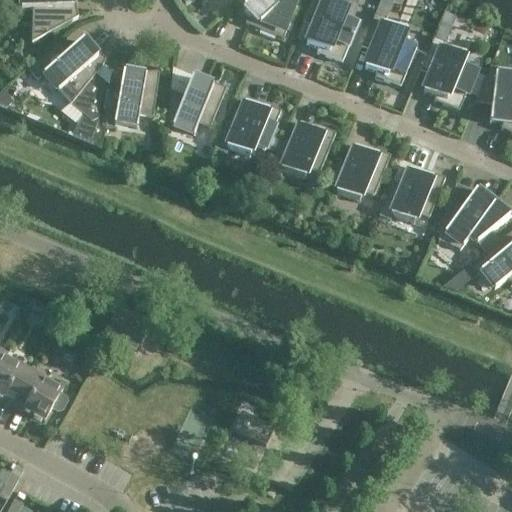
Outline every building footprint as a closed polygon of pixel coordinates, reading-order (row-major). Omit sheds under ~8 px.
[(20,0),(20,10),(32,11),(31,43),(30,43),(31,44),(77,19),(76,15),(76,10),(74,10),(70,10),(70,0),(20,0)] [(286,0),(252,0),(242,10),(258,26),(255,29),(255,28),(254,30),(283,41),(284,40),(283,40),(296,8),(295,8),(294,8),(286,0)] [(326,54),(324,58),(341,65),(357,26),(337,18),(341,7),(325,1),(325,0),(312,0),(302,25),(313,29),(307,45),(306,44),(305,45),(326,54)] [(416,50),(395,42),(400,31),(384,25),(386,20),(374,15),(361,49),(371,53),(365,69),(364,68),(364,69),(384,78),(382,82),(399,89),(416,50)] [(441,106),(458,113),(478,64),(443,49),(445,44),(433,39),(419,73),(430,77),(424,93),(423,92),(423,93),(443,102),(441,106)] [(59,44),(27,71),(36,82),(43,76),(57,93),(58,92),(70,107),(91,124),(96,121),(103,84),(94,77),(102,67),(104,61),(101,58),(99,56),(94,60),(81,45),(82,44),(82,43),(67,55),(59,44)] [(511,76),(496,75),(497,70),(489,69),(475,104),(491,106),(488,125),(510,128),(510,133),(509,134),(511,135),(511,76)] [(114,125),(136,129),(138,117),(151,119),(151,120),(152,120),(159,74),(152,74),(144,74),(143,79),(122,76),(118,94),(107,92),(101,128),(113,130),(114,125)] [(193,136),(197,125),(209,130),(225,91),(212,86),(211,89),(190,81),(183,98),(169,92),(164,130),(170,133),(172,128),(193,136)] [(244,104),(240,113),(230,109),(214,150),(225,155),(227,150),(249,159),(249,158),(248,157),(252,148),(264,153),(280,113),(266,108),(265,112),(244,104)] [(321,130),(319,135),(299,126),(292,143),(282,139),(269,173),(280,177),(282,172),(304,181),(304,180),(303,180),(307,170),(318,175),(335,136),(321,130)] [(376,153),(374,157),(353,149),(347,165),(337,161),(323,195),(335,200),(337,195),(358,204),(359,203),(358,202),(361,193),(373,198),(389,158),(376,153)] [(416,215),(428,220),(444,181),(431,175),(429,180),(408,171),(401,188),(392,184),(378,218),(390,222),(392,217),(413,226),(413,225),(412,225),(416,215)] [(450,199),(435,235),(440,238),(437,243),(438,244),(458,252),(459,253),(470,239),(476,244),(475,244),(476,245),(511,217),(511,208),(495,202),(495,203),(492,207),(474,194),(463,209),(450,199)] [(511,247),(505,253),(498,244),(468,267),(476,276),(480,273),(494,291),(506,281),(511,283),(511,247)] [(121,308),(113,302),(107,311),(115,316),(103,335),(134,357),(154,326),(122,305),(121,308)] [(5,349),(0,357),(0,398),(2,399),(1,402),(11,408),(31,372),(5,358),(9,351),(5,349)] [(66,399),(60,396),(67,383),(61,380),(58,387),(31,372),(11,408),(24,415),(25,412),(45,423),(52,411),(57,414),(62,413),(67,403),(66,399)] [(274,431),(240,414),(232,432),(266,448),(274,431)] [(4,487),(13,491),(19,481),(10,476),(4,487)] [(13,491),(4,487),(0,493),(0,499),(6,503),(13,491)] [(14,501),(10,508),(15,511),(18,511),(22,506),(14,501)]
